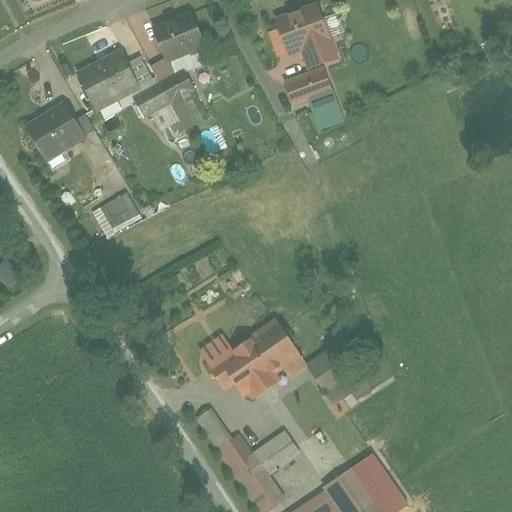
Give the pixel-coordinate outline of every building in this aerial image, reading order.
[(290,56),(305,52),(313,78),(325,74),(342,70),(333,38),(332,39),(323,9),(279,22),(290,56)] [(185,21),(159,31),(174,69),(209,55),(207,52),(194,17),(185,21)] [(125,56),(78,79),(96,117),(144,94),(125,56)] [(313,78),(287,86),(295,113),(333,102),(325,74),(313,78)] [(212,125),(197,97),(185,76),(137,102),(149,123),(170,111),(186,139),(212,125)] [(62,100),(24,122),(42,154),(80,132),(62,100)] [(131,197),(103,212),(115,233),(143,218),(131,197)] [(22,278),(9,263),(0,271),(0,280),(9,290),(22,278)] [(202,354),(217,376),(231,397),(240,390),(251,406),(310,368),(287,333),(282,324),(257,340),(260,345),(239,359),(226,339),(202,354)] [(226,408),(199,426),(255,511),(271,511),(287,502),(226,408)] [(376,459),(306,511),(408,511),(414,508),(376,459)]
